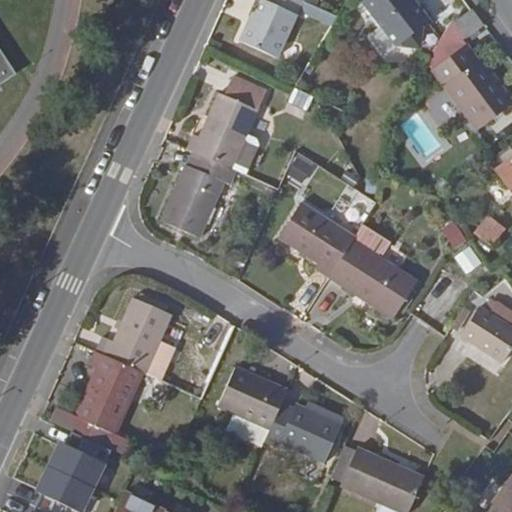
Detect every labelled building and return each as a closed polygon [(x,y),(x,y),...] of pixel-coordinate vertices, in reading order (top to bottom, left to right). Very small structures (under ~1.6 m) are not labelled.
[(269,0),(265,9),(260,7),(248,31),(246,30),(237,48),(274,65),(294,23),(293,22),(299,9),(298,8),(302,0),(269,0)] [(401,41),(418,45),(422,28),(429,22),(412,0),(362,0),(362,1),(395,46),(401,41)] [(472,12),(457,23),(467,37),(482,25),(472,12)] [(467,44),(469,43),(466,39),(465,38),(454,23),(452,20),(426,64),(477,131),(511,104),(511,99),(479,55),(477,57),(467,44)] [(0,86),(16,76),(0,51),(0,86)] [(192,151),(196,153),(233,169),(247,136),(258,110),(266,91),(233,77),(224,96),(218,93),(199,137),(193,134),(187,149),(192,151)] [(247,136),(233,169),(237,171),(245,175),(258,146),(255,140),(247,136)] [(511,148),(509,145),(489,159),(488,159),(496,171),(511,158),(511,148)] [(488,159),(489,159),(481,147),(459,162),(467,174),(488,159)] [(192,151),(186,166),(190,167),(196,153),(192,151)] [(190,167),(186,166),(184,164),(160,220),(200,239),(225,183),(231,186),(237,171),(233,169),(196,153),(190,167)] [(289,167),(301,173),(308,158),(295,153),(289,167)] [(271,158),(265,171),(277,176),(283,163),(271,158)] [(511,158),(496,171),(511,192),(511,158)] [(268,187),(263,200),(271,203),(276,191),(268,187)] [(362,216),(370,200),(356,193),(348,210),(362,216)] [(330,278),(353,240),(356,236),(302,201),(277,239),(318,265),(315,270),(329,279),(330,278)] [(479,205),(463,217),(475,233),(491,221),(479,205)] [(440,229),(452,250),(467,242),(454,220),(440,229)] [(356,236),(353,240),(379,256),(388,242),(362,226),(356,236)] [(379,256),(353,240),(330,278),(393,319),(418,281),(379,256)] [(471,246),(454,257),(467,276),(483,265),(471,246)] [(97,352),(100,354),(143,373),(147,374),(159,347),(173,315),(131,298),(113,342),(107,339),(104,337),(97,352)] [(511,349),(511,311),(492,299),(485,311),(479,306),(459,337),(503,364),(511,349)] [(173,353),(159,347),(147,374),(161,381),(173,353)] [(143,373),(100,354),(97,352),(94,351),(88,365),(95,369),(97,369),(75,416),(58,407),(51,422),(72,432),(110,450),(130,404),(130,399),(132,399),(143,373)] [(270,431),(282,402),(288,389),(236,366),(217,407),(270,431)] [(308,401),(306,407),(342,422),(345,417),(308,401)] [(294,406),(282,402),(270,431),(264,443),(277,449),(279,444),(324,464),(342,422),(306,407),(296,403),(294,406)] [(110,450),(72,432),(66,445),(60,443),(36,492),(41,495),(33,511),(82,511),(112,451),(110,450)] [(341,483),(355,450),(345,446),(331,478),(341,483)] [(408,511),(425,476),(357,446),(355,450),(341,483),(339,487),(395,511),(408,511)] [(185,470),(179,481),(192,488),(198,477),(185,470)] [(511,511),(511,474),(483,511),(511,511)] [(172,511),(127,490),(116,511),(172,511)]
